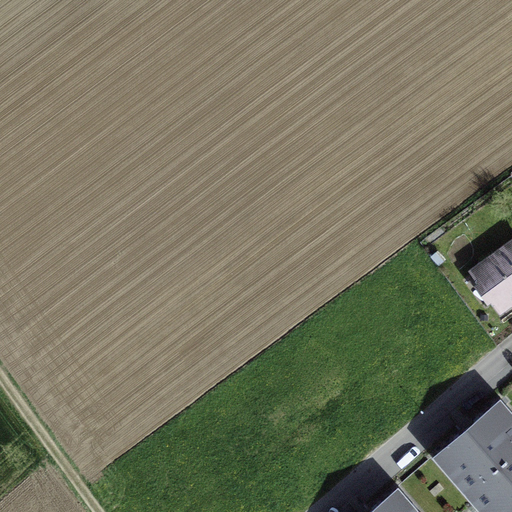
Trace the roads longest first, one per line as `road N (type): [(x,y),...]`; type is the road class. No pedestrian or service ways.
road 1 (residential): [(326,511),(511,353)]
road 2 (track): [(0,376),(99,511)]
